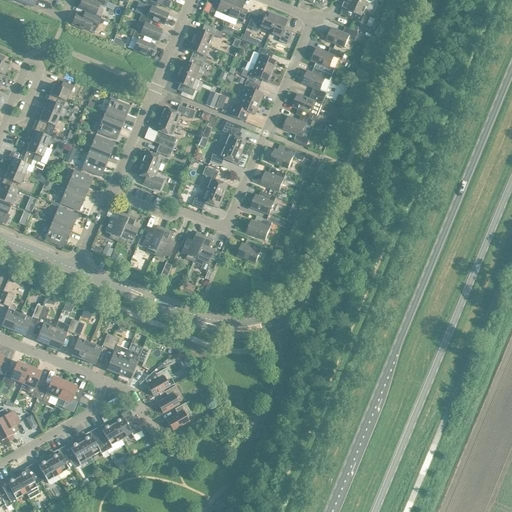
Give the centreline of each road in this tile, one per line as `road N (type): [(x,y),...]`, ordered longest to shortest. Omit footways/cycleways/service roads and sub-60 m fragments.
road 1 (primary): [(511,62),(327,511)]
road 2 (residential): [(110,190),(228,231),(312,17),(265,0)]
road 3 (primary): [(375,511),(511,177)]
road 4 (tertiary): [(433,0),(318,280)]
road 5 (residential): [(110,190),(188,0)]
road 6 (tertiary): [(200,321),(75,266)]
road 7 (residential): [(3,124),(25,67),(40,74),(23,119)]
